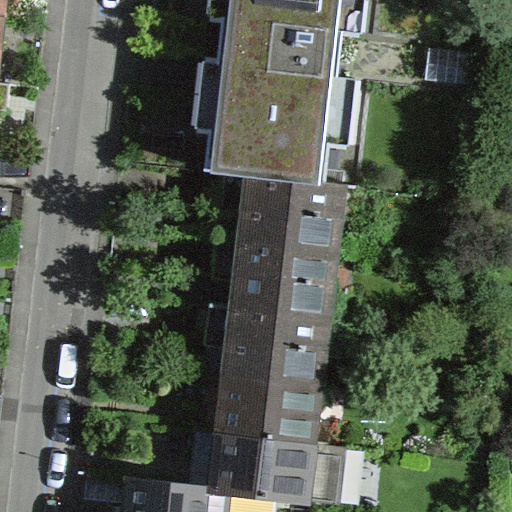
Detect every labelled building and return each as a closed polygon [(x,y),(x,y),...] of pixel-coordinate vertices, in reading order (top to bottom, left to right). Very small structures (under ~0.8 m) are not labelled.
[(205,168),(225,170),(324,182),(345,0),(229,0),(228,16),(223,15),(217,61),(222,62),(219,87),(215,128),(210,127),(205,168)] [(469,52),(429,47),(426,77),(466,82),(469,52)] [(221,210),(245,213),(243,230),(242,240),(328,250),(336,184),(324,182),(225,170),(221,210)] [(328,250),(242,240),(207,236),(203,272),(213,274),(213,277),(238,279),(236,291),(235,306),(320,316),(328,250)] [(320,316),(235,306),(210,303),(209,308),(199,307),(196,335),(206,336),(205,343),(230,346),(229,358),(227,372),(312,382),(320,316)] [(312,382),(227,372),(222,416),(220,431),(309,441),(316,383),(312,382)] [(194,446),(218,449),(216,468),(214,489),(229,490),(338,503),(344,445),(309,441),(220,431),(196,428),(194,446)] [(226,511),(229,490),(214,489),(129,479),(124,511),(226,511)]
